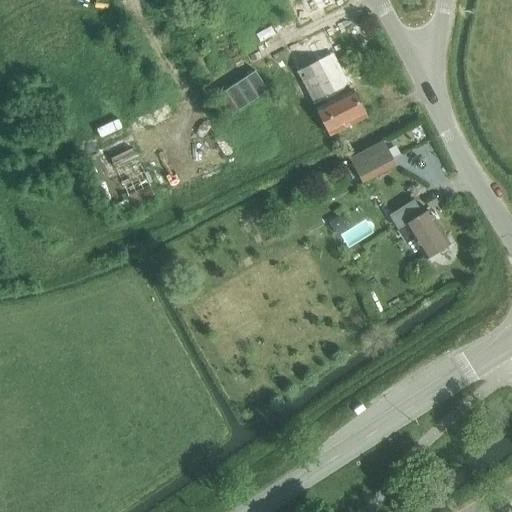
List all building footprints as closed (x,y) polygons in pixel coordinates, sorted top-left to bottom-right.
[(339,0),(286,0),(285,1),(299,29),(343,6),(339,0)] [(371,45),(361,23),(348,29),(357,51),(371,45)] [(229,24),(218,29),(233,61),(244,56),(229,24)] [(315,109),(329,136),(365,117),(351,91),(340,96),(338,92),(349,87),(320,31),(284,50),(313,105),(323,99),(325,104),(315,109)] [(349,159),(359,178),(391,161),(382,142),(349,159)] [(102,188),(112,210),(130,203),(106,147),(88,155),(103,188),(102,188)] [(403,226),(425,260),(449,245),(427,211),(421,214),(412,200),(388,216),(397,230),(403,226)]
